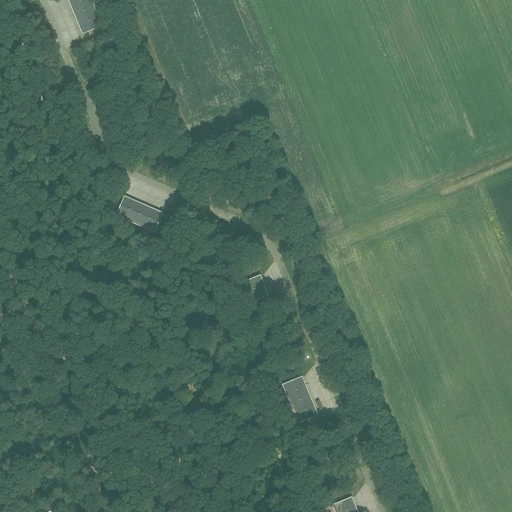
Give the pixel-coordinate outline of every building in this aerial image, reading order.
[(67,0),(82,35),(102,26),(91,0),(67,0)] [(153,233),(162,213),(124,196),(115,216),(153,233)] [(248,303),(268,295),(260,275),(239,283),(248,303)] [(0,360),(3,357),(8,350),(10,341),(9,334),(6,326),(3,321),(0,316),(0,360)] [(297,423),(317,415),(301,376),(281,385),(297,423)] [(0,394),(0,467),(28,455),(35,450),(41,444),(45,437),(47,429),(46,421),(43,414),(40,408),(35,402),(28,396),(20,394),(10,393),(0,394)] [(36,484),(0,498),(0,511),(82,511),(80,503),(77,497),(72,491),(65,486),(56,483),(46,482),(36,484)] [(333,511),(357,511),(351,496),(331,505),(333,511)]
